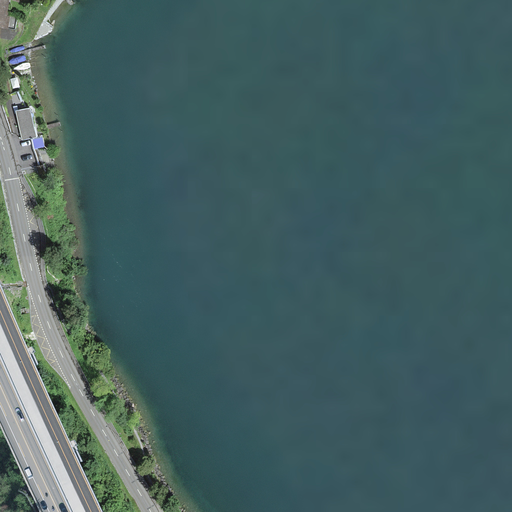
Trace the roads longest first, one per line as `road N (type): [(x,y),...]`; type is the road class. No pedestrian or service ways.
road 1 (tertiary): [(0,136),(49,325),(151,511)]
road 2 (motorway): [(84,511),(0,321)]
road 3 (motorway): [(0,384),(58,511)]
